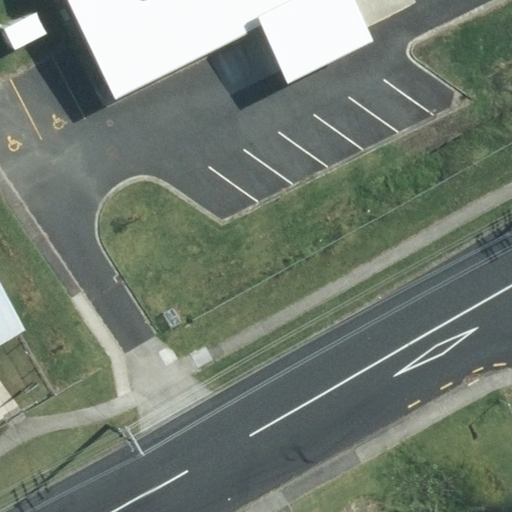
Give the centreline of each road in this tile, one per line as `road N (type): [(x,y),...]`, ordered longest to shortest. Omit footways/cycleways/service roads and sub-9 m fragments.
road 1 (unknown): [(352,0),(77,145),(63,173),(72,211),(172,376)]
road 2 (residential): [(117,511),(511,285)]
